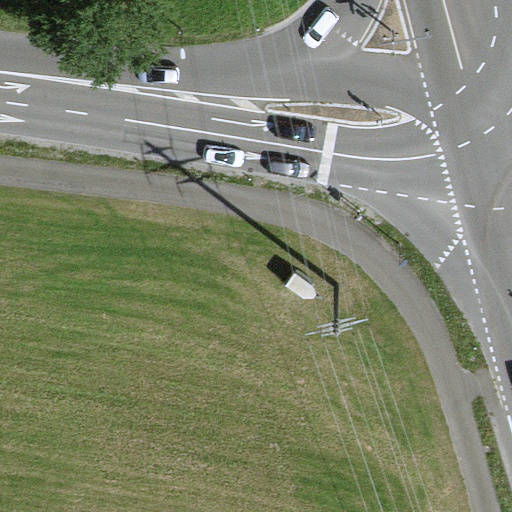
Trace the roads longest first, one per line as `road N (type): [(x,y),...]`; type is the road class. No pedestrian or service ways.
road 1 (tertiary): [(54,92),(240,141),(484,179)]
road 2 (tertiary): [(468,94),(257,79)]
road 3 (tertiary): [(257,79),(54,92)]
road 4 (primary): [(484,179),(511,313)]
road 5 (tertiary): [(349,0),(317,42),(257,79)]
